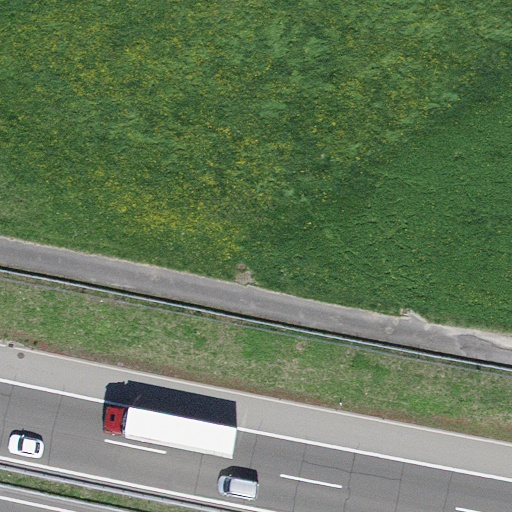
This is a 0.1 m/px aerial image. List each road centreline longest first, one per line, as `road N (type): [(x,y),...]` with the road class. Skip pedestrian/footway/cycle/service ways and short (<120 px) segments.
road 1 (track): [(511,351),(0,251)]
road 2 (motorway): [(473,511),(0,418)]
